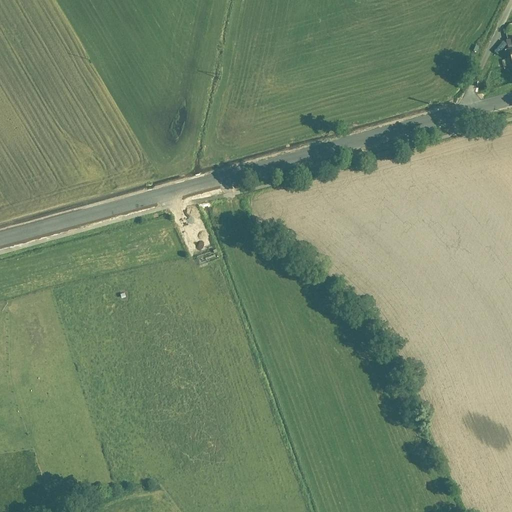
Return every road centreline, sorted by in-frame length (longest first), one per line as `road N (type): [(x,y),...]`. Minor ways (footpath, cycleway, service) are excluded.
road 1 (tertiary): [(0,242),(458,114)]
road 2 (residential): [(511,2),(458,114)]
